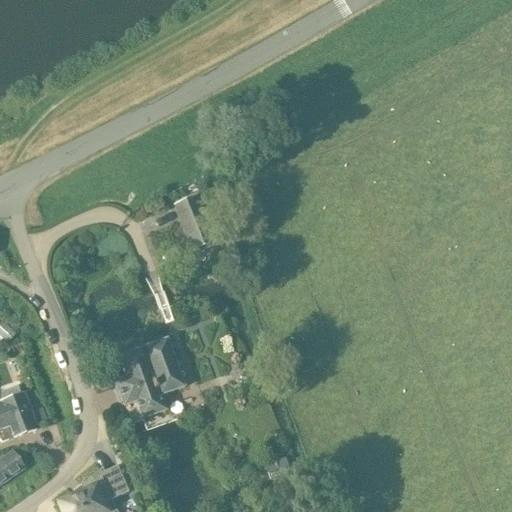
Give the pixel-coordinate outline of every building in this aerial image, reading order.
[(284,147),(269,122),(249,134),(263,159),(284,147)] [(196,197),(173,206),(191,253),(215,244),(196,197)] [(184,389),(167,341),(119,358),(127,380),(116,383),(124,408),(136,404),(142,421),(166,413),(161,397),(184,389)] [(0,439),(2,444),(37,430),(24,395),(21,397),(17,388),(0,394),(4,403),(0,404),(0,439)] [(0,486),(23,470),(12,453),(0,461),(0,486)] [(104,473),(102,470),(80,487),(83,493),(57,505),(60,511),(111,511),(107,503),(129,493),(117,467),(104,473)]
